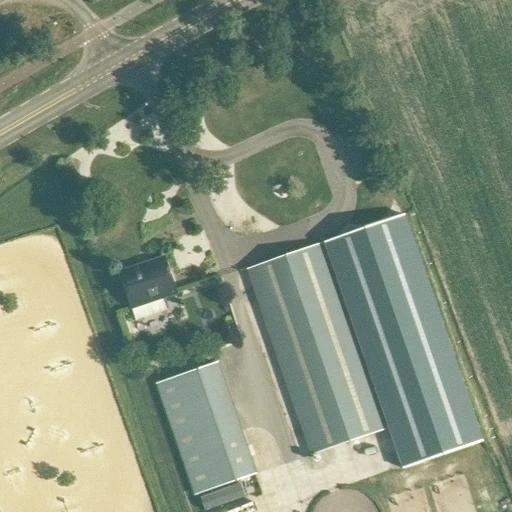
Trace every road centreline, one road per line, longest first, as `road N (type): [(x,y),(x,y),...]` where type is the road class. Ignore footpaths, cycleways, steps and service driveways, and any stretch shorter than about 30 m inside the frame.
road 1 (tertiary): [(116,67),(242,0)]
road 2 (tertiary): [(0,135),(116,67)]
